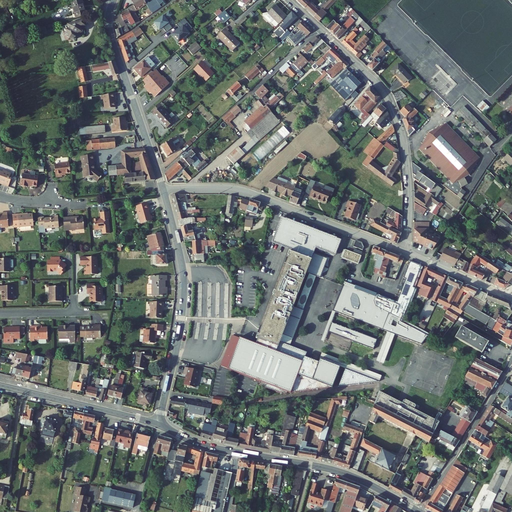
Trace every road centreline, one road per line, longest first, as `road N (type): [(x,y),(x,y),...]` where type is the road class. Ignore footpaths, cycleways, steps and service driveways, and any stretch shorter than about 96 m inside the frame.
road 1 (residential): [(403,252),(408,187),(389,100),(289,0)]
road 2 (tertiary): [(157,424),(220,449),(335,470),(418,511)]
road 3 (residential): [(163,189),(245,191),(403,252)]
road 4 (tertiary): [(157,424),(184,291),(163,189)]
road 5 (tertiary): [(163,189),(110,34),(113,0)]
road 6 (residential): [(418,511),(511,363)]
road 7 (tertiary): [(0,385),(157,424)]
